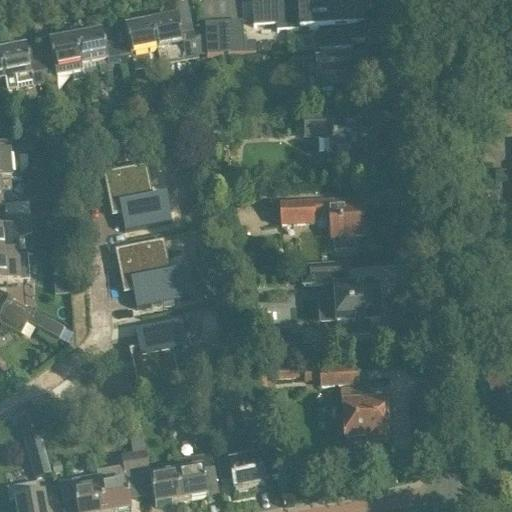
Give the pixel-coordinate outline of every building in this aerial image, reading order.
[(297,3),(252,6),(253,28),(276,27),(277,33),(318,31),(326,30),(324,6),(326,6),(325,0),(303,0),(297,0),(297,3)] [(364,43),(361,0),(338,0),(339,5),(326,6),(324,6),(326,30),(318,31),(319,52),(352,50),(352,44),(364,43)] [(177,19),(151,24),(160,70),(198,63),(197,56),(193,35),(181,38),(177,19)] [(244,56),(242,23),(229,24),(231,56),(244,56)] [(128,48),(117,50),(121,72),(133,69),(134,75),(160,70),(151,24),(125,29),(128,48)] [(231,56),(229,24),(217,25),(219,57),(231,56)] [(219,57),(217,25),(204,25),(207,58),(219,57)] [(101,34),(75,39),(81,68),(84,82),(84,83),(102,79),(101,75),(121,72),(117,50),(105,53),(101,34)] [(52,63),(41,65),(45,85),(57,83),(57,81),(72,78),(74,84),(84,82),(81,68),(75,39),(49,44),(52,63)] [(8,52),(0,53),(0,57),(5,83),(7,93),(45,85),(41,65),(29,67),(25,46),(8,49),(8,52)] [(309,109),(353,106),(352,86),(371,85),(369,59),(319,62),(320,92),(308,93),(309,109)] [(332,115),(304,116),(306,144),(333,143),(334,157),(358,156),(358,164),(370,163),(370,156),(371,155),(370,127),(332,129),(332,115)] [(0,148),(1,157),(0,156),(0,182),(11,182),(25,181),(23,155),(38,154),(37,141),(0,143),(0,148)] [(146,166),(103,175),(103,177),(105,176),(109,195),(112,210),(121,208),(123,215),(125,230),(126,232),(124,233),(124,234),(172,225),(171,223),(169,224),(167,214),(166,208),(164,200),(165,200),(164,198),(151,200),(146,179),(144,168),(146,168),(146,166)] [(236,178),(212,181),(214,199),(238,196),(236,178)] [(11,182),(0,182),(0,208),(5,208),(5,220),(30,218),(29,206),(13,207),(11,182)] [(356,201),(281,206),(282,228),(314,226),(314,219),(329,218),(331,240),(333,240),(334,252),(336,253),(354,252),(356,250),(355,238),(363,238),(361,206),(357,206),(356,201)] [(0,258),(17,257),(16,242),(31,236),(31,230),(30,218),(5,220),(6,232),(0,232),(0,258)] [(163,243),(114,252),(115,254),(116,253),(120,273),(123,287),(130,286),(133,285),(134,292),(138,310),(136,310),(136,312),(191,300),(191,299),(189,299),(187,290),(186,284),(184,276),(184,273),(181,274),(168,276),(165,261),(164,255),(162,244),(164,244),(163,243)] [(254,254),(238,255),(238,268),(255,268),(254,254)] [(17,257),(0,258),(0,284),(19,283),(17,257)] [(326,268),(301,270),(303,289),(327,287),(326,268)] [(348,286),(333,287),(334,299),(336,327),(349,326),(349,337),(369,335),(368,325),(380,324),(377,289),(373,290),(372,284),(348,286)] [(7,302),(1,313),(27,326),(59,341),(65,331),(7,302)] [(1,313),(0,314),(0,326),(21,337),(27,326),(1,313)] [(141,358),(132,359),(135,374),(139,393),(137,393),(137,395),(179,386),(180,386),(180,385),(178,385),(176,375),(172,353),(185,350),(184,348),(180,324),(182,324),(181,323),(134,332),(134,333),(136,333),(137,336),(141,357),(141,358)] [(303,369),(263,371),(263,382),(304,380),(303,369)] [(356,370),(321,372),(321,384),(322,388),(336,387),(357,386),(356,374),(356,370)] [(362,391),(341,392),(342,405),(343,405),(346,455),(370,453),(369,445),(387,444),(385,404),(363,405),(362,391)] [(51,476),(41,440),(25,444),(35,480),(51,476)] [(228,457),(216,460),(221,486),(233,483),(235,494),(264,488),(261,470),(272,467),(268,443),(256,446),(258,459),(231,464),(230,460),(228,457)] [(145,454),(132,456),(136,476),(149,474),(145,454)] [(96,475),(99,488),(103,511),(130,511),(125,478),(136,476),(132,456),(120,458),(123,470),(96,475)] [(201,469),(175,474),(181,504),(207,499),(204,480),(215,478),(211,457),(199,459),(201,469)] [(175,474),(149,479),(155,509),(181,504),(175,474)] [(71,483),(59,485),(63,506),(75,503),(76,511),(103,511),(99,488),(73,493),(71,483)] [(37,486),(8,490),(10,501),(16,500),(17,511),(46,511),(43,495),(40,496),(38,485),(37,486)]
